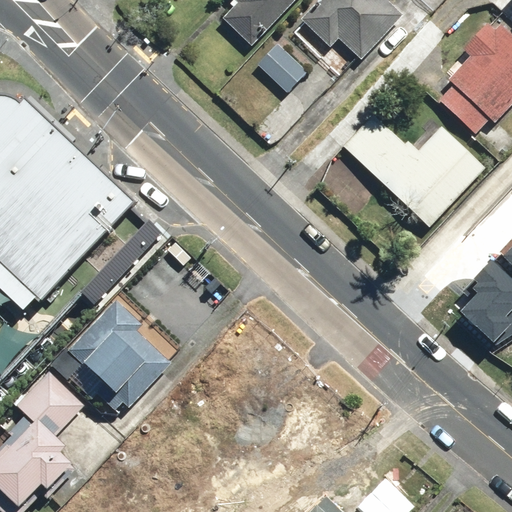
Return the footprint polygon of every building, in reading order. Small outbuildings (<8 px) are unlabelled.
[(247,50),(298,0),(224,0),(235,11),(221,24),(247,50)] [(401,20),(379,0),(320,0),(296,26),(328,56),(338,45),(358,65),(401,20)] [(445,84),(490,127),(511,104),(511,43),(497,30),(491,37),(482,29),(459,53),(467,61),(445,84)] [(274,47),(253,69),(283,98),(304,76),(274,47)] [(0,381),(118,255),(101,240),(128,212),(40,128),(25,115),(2,111),(0,110),(0,381)] [(376,115),(340,151),(423,232),(480,175),(438,133),(416,155),(376,115)] [(511,291),(511,232),(475,271),(505,299),(511,291)] [(62,356),(125,413),(168,366),(136,337),(142,330),(112,303),(62,356)] [(25,419),(47,441),(82,407),(58,383),(49,373),(14,408),(25,419)] [(237,401),(158,459),(196,511),(241,511),(281,483),(241,429),(251,421),(237,401)] [(24,426),(0,449),(0,511),(32,511),(71,473),(24,426)] [(154,464),(131,440),(90,478),(113,502),(154,464)] [(333,511),(322,501),(312,511),(333,511)]
